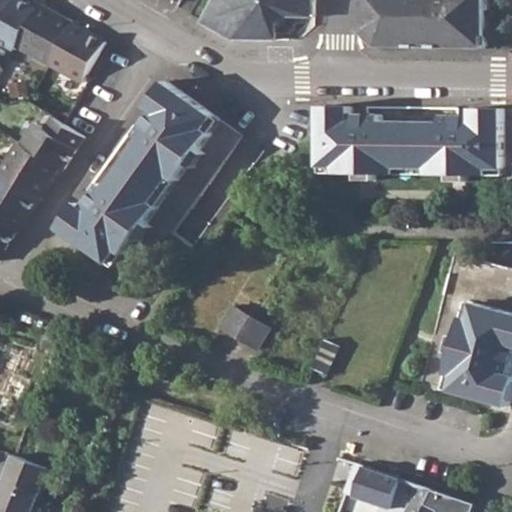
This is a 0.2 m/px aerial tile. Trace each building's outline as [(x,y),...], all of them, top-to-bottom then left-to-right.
[(0,0),(0,41),(14,50),(17,44),(37,10),(19,0),(0,0)] [(216,0),(204,22),(233,39),(275,41),(276,28),(280,28),(289,20),(289,16),(316,16),(316,0),(216,0)] [(366,0),(366,31),(380,46),(491,48),(490,0),(366,0)] [(37,10),(17,44),(50,63),(73,24),(40,5),(37,10)] [(73,24),(50,63),(82,81),(87,75),(105,43),(73,24)] [(79,201),(60,228),(107,263),(116,252),(121,255),(131,242),(152,256),(242,135),(173,83),(168,80),(149,105),(155,109),(138,132),(142,136),(106,185),(101,183),(86,205),(79,201)] [(506,173),(505,158),(505,108),(474,108),(474,115),(444,114),(444,120),(415,120),(384,120),(384,114),(355,113),(354,106),(325,106),(323,107),(324,172),(506,173)] [(37,125),(25,144),(59,166),(65,169),(85,136),(65,122),(55,117),(46,131),(37,125)] [(20,141),(0,172),(41,196),(59,166),(25,144),(20,141)] [(0,172),(0,214),(18,226),(22,228),(41,196),(0,172)] [(0,256),(18,226),(0,214),(0,256)] [(511,267),(483,260),(461,254),(425,381),(484,397),(511,405),(511,402),(511,267)] [(223,326),(241,337),(254,316),(236,306),(223,326)] [(254,316),(241,337),(259,349),(272,328),(254,316)] [(327,340),(313,369),(328,376),(342,348),(327,340)] [(256,447),(249,483),(278,488),(285,452),(256,447)] [(15,454),(0,491),(0,511),(2,511),(34,511),(45,484),(58,489),(63,475),(15,454)] [(358,459),(346,493),(368,501),(372,490),(381,493),(383,491),(413,501),(421,483),(358,459)] [(413,501),(407,511),(439,511),(441,510),(447,511),(474,511),(477,504),(421,483),(413,501)]
